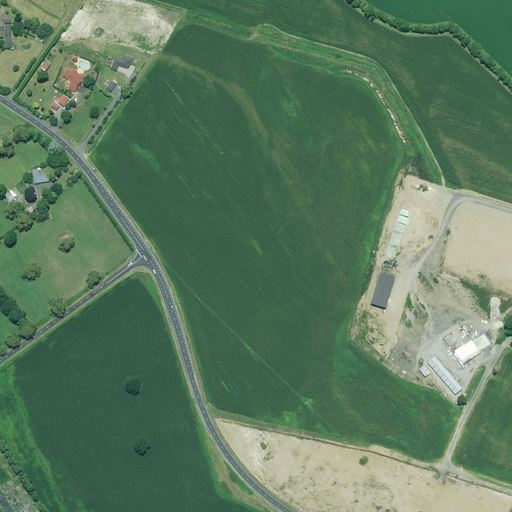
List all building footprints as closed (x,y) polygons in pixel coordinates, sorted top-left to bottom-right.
[(5,16),(5,13),(0,13),(0,37),(4,38),(4,24),(12,24),(12,16),(5,16)] [(125,55),(124,58),(121,57),(120,59),(116,57),(111,69),(117,72),(119,66),(128,69),(130,64),(131,65),(134,58),(125,55)] [(51,65),(47,61),(41,68),(45,72),(46,72),(51,65)] [(72,71),(67,69),(66,71),(64,71),(62,76),(66,78),(65,79),(71,81),(68,89),(76,92),(79,84),(82,83),(85,76),(78,73),(78,71),(75,70),(72,71)] [(116,85),(112,81),(108,87),(112,91),(116,85)] [(69,99),(63,95),(59,102),(64,106),(69,99)] [(41,170),(41,168),(33,170),(35,184),(50,182),(50,178),(47,178),(46,175),(39,176),(39,171),(41,170)] [(14,203),(8,192),(3,194),(10,205),(14,203)] [(40,207),(37,203),(28,209),(31,213),(40,207)] [(457,242),(455,237),(446,240),(448,246),(457,242)] [(469,269),(467,263),(458,266),(461,272),(469,269)] [(438,335),(456,323),(452,316),(468,305),(450,277),(433,288),(419,266),(400,278),(438,335)] [(395,276),(380,272),(371,303),(385,307),(395,276)] [(465,335),(466,338),(460,342),(457,339),(448,345),(457,359),(458,358),(459,360),(458,360),(461,364),(463,363),(465,361),(463,358),(466,356),(462,348),(469,344),(474,352),(478,350),(473,341),(475,340),(470,332),(465,335)] [(435,356),(427,362),(455,394),(462,388),(435,356)] [(425,377),(431,372),(424,365),(419,370),(425,377)] [(373,376),(370,372),(365,376),(363,378),(366,382),(373,376)] [(371,390),(366,383),(362,386),(370,398),(376,393),(373,389),(371,390)]
